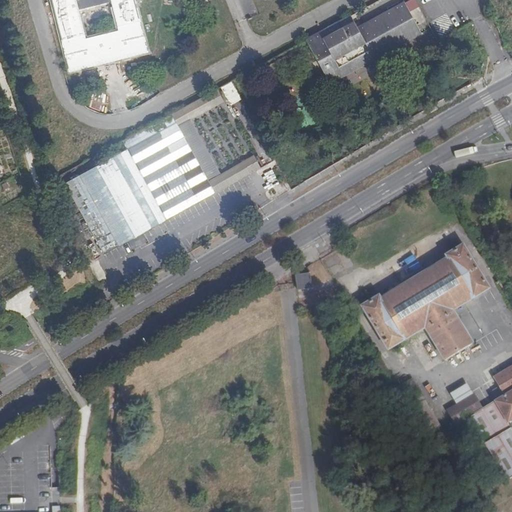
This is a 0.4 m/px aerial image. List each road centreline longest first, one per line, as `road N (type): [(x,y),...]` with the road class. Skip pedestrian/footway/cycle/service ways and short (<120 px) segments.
road 1 (primary): [(511,83),(0,389)]
road 2 (primary): [(0,420),(511,114)]
